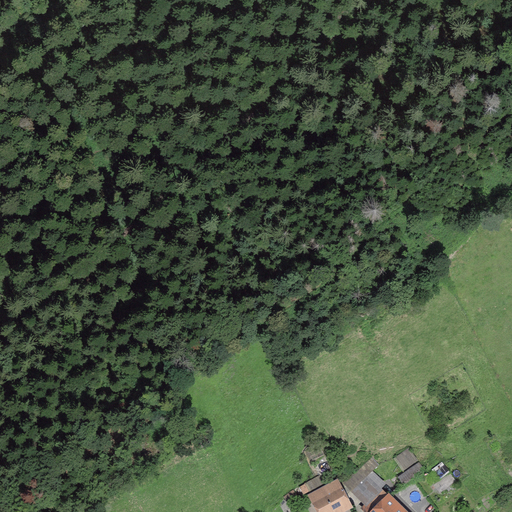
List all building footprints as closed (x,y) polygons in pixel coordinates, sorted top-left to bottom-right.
[(394,457),(403,470),(418,460),(410,447),(394,457)] [(433,468),(439,478),(450,471),(443,462),(433,468)] [(433,483),(439,479),(433,470),(427,475),(433,483)] [(434,483),(441,492),(457,480),(450,471),(434,483)] [(307,494),(317,511),(341,511),(353,506),(338,478),(307,494)] [(408,511),(389,492),(368,511),(408,511)]
